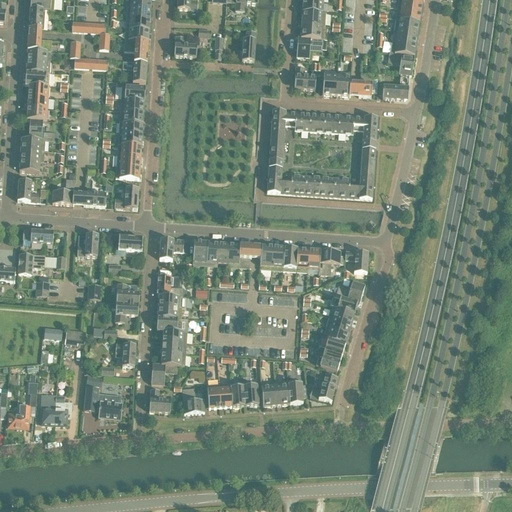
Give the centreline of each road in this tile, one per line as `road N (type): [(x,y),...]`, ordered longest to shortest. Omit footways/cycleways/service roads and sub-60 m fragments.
road 1 (secondary): [(506,0),(460,269),(401,511)]
road 2 (secondary): [(413,511),(463,314),(511,40)]
road 3 (unclassified): [(0,455),(442,426)]
road 4 (residential): [(487,484),(290,491),(71,511)]
road 5 (residential): [(292,0),(284,104),(417,113)]
road 6 (residential): [(154,231),(385,245)]
road 7 (residential): [(164,0),(148,226)]
road 8 (residential): [(154,231),(139,417)]
road 9 (residential): [(19,35),(8,218)]
road 10 (residential): [(385,245),(388,259),(343,408)]
road 11 (residential): [(8,218),(148,226)]
road 12 (residential): [(417,113),(385,245)]
